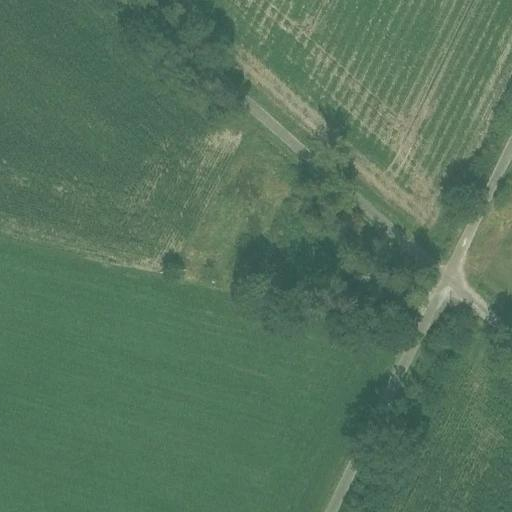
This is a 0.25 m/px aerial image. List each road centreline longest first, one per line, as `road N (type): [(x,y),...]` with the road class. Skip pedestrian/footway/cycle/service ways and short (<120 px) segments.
road 1 (residential): [(120,0),(448,285)]
road 2 (residential): [(335,511),(448,285)]
road 3 (residential): [(448,285),(511,154)]
